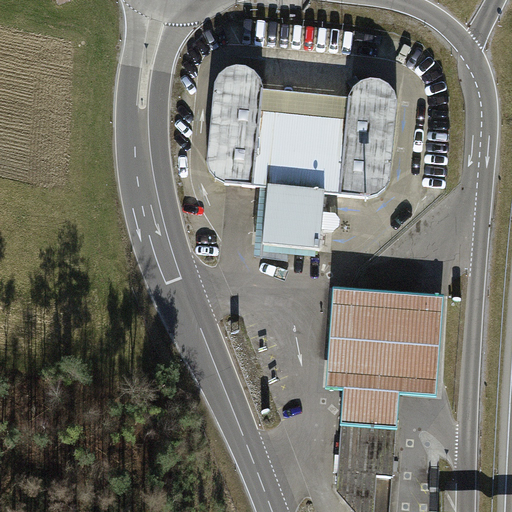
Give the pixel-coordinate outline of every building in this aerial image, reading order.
[(208,164),(210,172),(217,181),(226,185),(242,187),(269,189),(264,246),(320,251),(323,231),(334,232),(339,228),(339,222),(335,217),(324,216),(326,195),(369,200),(379,197),(386,190),(391,182),(399,102),(395,94),(389,87),(380,81),(371,80),(361,83),(354,90),(350,100),(348,122),(262,113),(264,91),(261,80),(255,73),(246,68),(237,68),(228,70),(219,76),(216,85),(208,164)] [(264,91),(262,113),(348,122),(350,100),(264,91)] [(342,419),(398,423),(399,423),(401,397),(410,397),(438,399),(445,296),(418,294),(352,290),(335,288),(327,390),(344,391),(342,419)] [(398,423),(342,419),(339,474),(377,477),(395,478),(398,423)] [(374,511),(377,477),(339,474),(337,492),(353,511),(374,511)]
